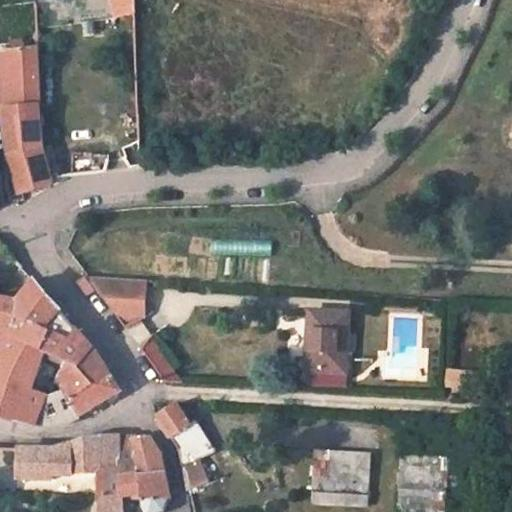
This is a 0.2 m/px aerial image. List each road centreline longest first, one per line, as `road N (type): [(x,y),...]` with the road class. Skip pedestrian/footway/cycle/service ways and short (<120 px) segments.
road 1 (residential): [(464,0),(417,101),(357,162),(288,177),(98,182),(28,219)]
road 2 (residential): [(0,434),(63,437),(112,420),(149,392),(28,219)]
